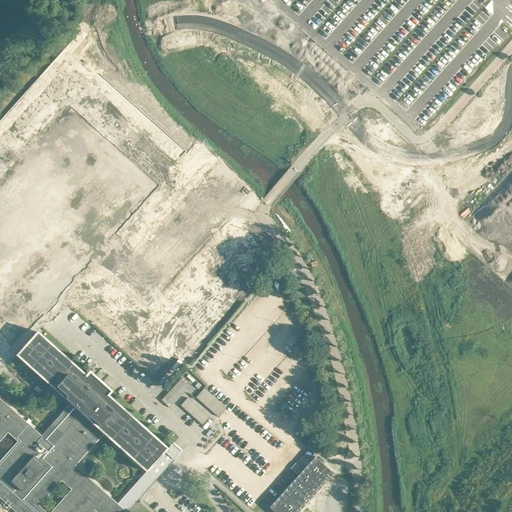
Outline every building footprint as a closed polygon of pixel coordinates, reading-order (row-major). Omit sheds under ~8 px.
[(68,108),(0,183),(0,333),(13,345),(155,186),(68,108)] [(217,161),(119,271),(150,299),(248,190),(217,161)] [(38,332),(17,355),(71,404),(103,433),(146,471),(147,472),(168,449),(169,449),(109,396),(113,391),(90,371),(86,375),(38,332)] [(164,339),(144,335),(141,353),(161,356),(164,339)] [(181,379),(161,400),(169,407),(189,386),(181,379)] [(204,388),(196,397),(218,417),(226,408),(204,388)] [(127,511),(177,456),(179,454),(171,446),(169,449),(168,449),(147,472),(146,471),(117,503),(75,465),(103,433),(71,404),(50,426),(42,436),(0,398),(0,497),(16,511),(127,511)] [(188,398),(181,406),(202,425),(209,417),(188,398)] [(315,457),(270,507),(275,511),(298,511),(333,473),(324,464),(317,458),(315,457)]
